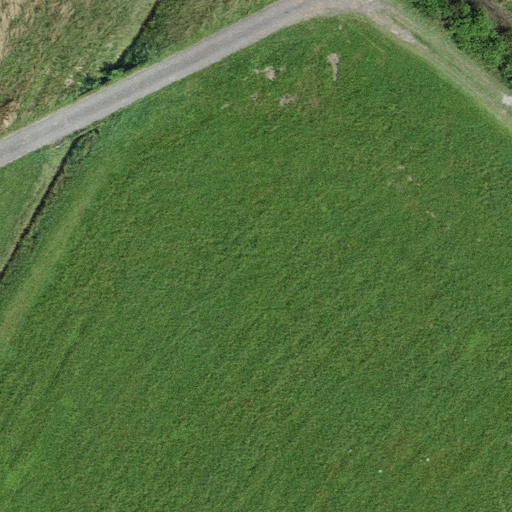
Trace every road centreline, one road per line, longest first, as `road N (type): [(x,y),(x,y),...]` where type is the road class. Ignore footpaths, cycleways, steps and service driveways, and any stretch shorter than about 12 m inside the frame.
road 1 (track): [(290,0),(0,146)]
road 2 (track): [(511,119),(471,81),(348,0)]
